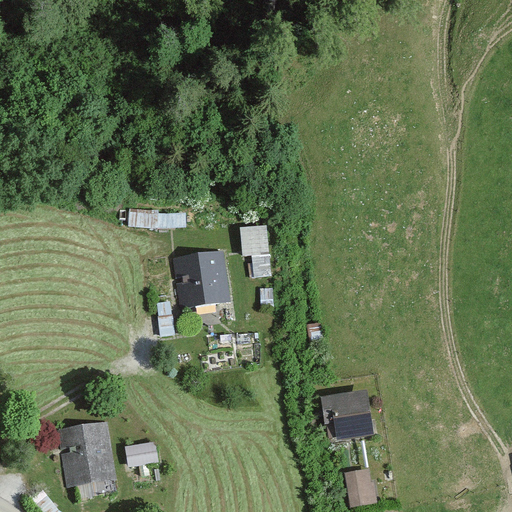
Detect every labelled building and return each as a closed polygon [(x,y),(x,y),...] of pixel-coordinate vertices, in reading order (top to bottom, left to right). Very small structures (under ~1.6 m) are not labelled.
[(267,232),(243,234),(245,261),(270,259),(267,232)] [(227,303),(220,256),(171,262),(178,310),(227,303)] [(377,437),(372,395),(322,401),(325,429),(335,428),(336,441),(377,437)] [(112,481),(103,423),(55,430),(64,488),(112,481)] [(155,446),(126,450),(129,470),(158,467),(155,446)] [(370,486),(369,473),(346,476),(351,509),(376,505),(373,485),(370,486)]
